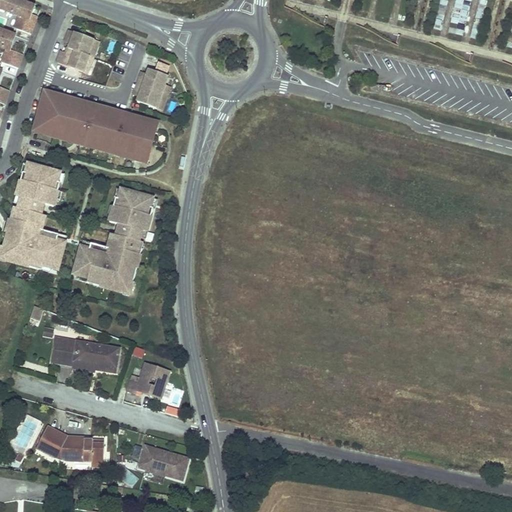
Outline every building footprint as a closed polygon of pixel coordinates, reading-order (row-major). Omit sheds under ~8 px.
[(31,15),(34,6),(17,0),(0,0),(2,1),(0,6),(0,8),(19,16),(15,29),(31,35),(36,21),(29,19),(31,15)] [(477,41),(488,0),(477,0),(467,38),(477,41)] [(13,41),(11,40),(13,35),(0,29),(0,47),(6,50),(1,63),(5,64),(18,69),(23,56),(10,50),(13,41)] [(88,56),(93,43),(98,46),(100,42),(69,31),(67,38),(72,41),(71,44),(69,49),(88,56)] [(93,58),(98,46),(93,43),(88,56),(89,57),(93,58)] [(84,69),(89,57),(88,56),(69,49),(68,49),(66,54),(64,58),(60,56),(57,63),(87,74),(89,71),(84,69)] [(89,71),(93,58),(89,57),(84,69),(89,71)] [(140,77),(138,84),(168,95),(169,92),(164,90),(166,86),(169,77),(150,70),(148,76),(146,79),(140,77)] [(0,87),(0,77),(0,76),(0,103),(5,105),(10,91),(0,87)] [(2,76),(0,80),(0,85),(10,89),(14,79),(2,76)] [(157,109),(161,96),(167,98),(168,95),(138,84),(135,91),(141,93),(140,97),(138,102),(144,105),(157,109)] [(49,96),(40,129),(89,143),(98,110),(49,96)] [(162,112),(167,98),(161,96),(157,109),(162,112)] [(112,131),(113,128),(114,125),(114,121),(113,117),(110,116),(110,113),(104,111),(101,121),(100,125),(99,127),(99,130),(99,133),(98,136),(98,139),(98,142),(98,143),(98,144),(99,145),(100,146),(101,146),(102,146),(104,146),(105,146),(106,145),(106,144),(108,142),(109,139),(110,136),(111,134),(112,131)] [(157,126),(123,117),(113,150),(148,160),(157,126)] [(17,215),(12,213),(1,254),(8,256),(6,261),(36,269),(38,264),(44,266),(59,270),(68,238),(45,231),(41,230),(45,216),(48,206),(54,207),(57,199),(55,199),(57,192),(58,192),(61,184),(58,183),(60,174),(29,165),(27,174),(24,173),(17,197),(21,198),(19,204),(20,205),(19,210),(17,215)] [(132,290),(143,250),(139,248),(140,243),(141,238),(142,239),(144,232),(148,233),(154,210),(152,209),(154,200),(122,191),(120,200),(117,199),(115,208),(116,208),(114,215),(113,215),(110,223),(116,225),(113,235),(110,249),(106,248),(84,242),(75,274),(89,278),(96,280),(94,285),(124,293),(126,288),(132,290)] [(40,322),(44,310),(35,306),(31,319),(40,322)] [(51,338),(53,331),(45,329),(43,337),(51,338)] [(116,373),(120,350),(57,339),(54,363),(74,366),(74,370),(94,373),(98,370),(116,373)] [(143,359),(145,351),(135,348),(133,355),(143,359)] [(128,392),(136,395),(137,392),(162,400),(171,372),(146,364),(139,384),(132,381),(128,392)] [(104,468),(104,445),(85,444),(86,440),(86,438),(68,438),(48,427),(37,449),(55,458),(60,449),(62,450),(68,450),(67,462),(92,463),(92,468),(104,468)] [(183,481),(189,460),(146,447),(140,469),(183,481)] [(67,462),(68,450),(62,450),(60,449),(55,458),(67,462)] [(9,450),(5,456),(12,460),(21,464),(24,458),(9,450)] [(9,467),(12,460),(5,456),(2,463),(9,467)]
